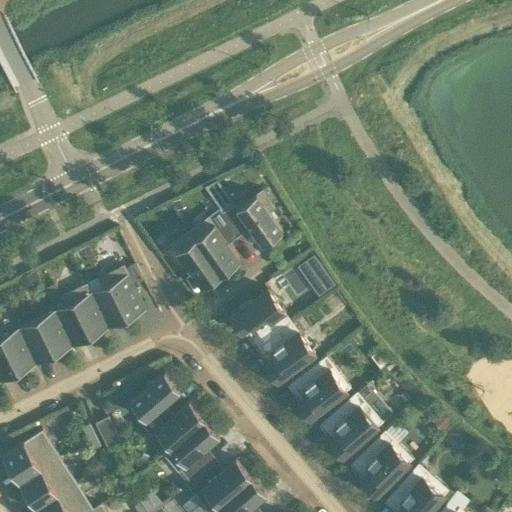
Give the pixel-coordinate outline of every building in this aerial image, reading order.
[(218,177),(204,184),(220,205),(223,209),(239,233),(250,225),(262,242),(282,227),(269,209),(275,205),(262,187),(237,204),(235,201),(218,177)] [(181,196),(174,200),(178,209),(185,205),(181,196)] [(220,205),(189,227),(221,271),(240,258),(228,240),(239,233),(223,209),(220,205)] [(202,285),(221,271),(189,227),(170,241),(202,285)] [(101,284),(92,289),(110,324),(146,307),(143,301),(153,296),(134,258),(124,263),(124,262),(97,275),(101,284)] [(38,279),(34,270),(19,277),(24,286),(38,279)] [(320,292),(334,282),(327,272),(313,282),(320,292)] [(110,324),(92,289),(87,280),(61,293),(65,302),(55,306),(73,342),(110,324)] [(258,343),(291,318),(268,286),(251,298),(250,296),(238,304),(240,306),(230,313),(232,316),(230,317),(238,329),(240,327),(242,329),(246,326),(258,343)] [(55,306),(18,325),(36,361),(73,342),(55,306)] [(315,351),(291,318),(258,343),(269,359),(265,362),(267,364),(265,366),(273,377),(275,375),(277,378),(287,371),(288,373),(300,365),(298,363),(315,351)] [(0,379),(36,361),(18,325),(0,334),(0,379)] [(301,396),(297,399),(299,402),(297,403),(305,415),(308,413),(309,415),(319,408),(320,410),(332,402),(330,400),(350,384),(326,352),(289,380),(301,396)] [(146,417),(164,401),(180,388),(164,369),(130,398),(145,416),(146,417)] [(116,385),(100,393),(103,400),(119,392),(116,385)] [(333,435),(330,439),(332,441),(330,443),(339,453),(341,451),(343,454),(352,446),(353,448),(364,439),(362,437),(383,419),(357,388),(320,420),(333,435)] [(170,445),(204,416),(189,398),(173,411),(164,401),(146,417),(145,416),(140,420),(150,432),(155,428),(170,445)] [(443,429),(454,418),(444,407),(433,419),(443,429)] [(108,413),(95,420),(108,445),(120,439),(108,413)] [(190,478),(211,459),(213,458),(204,448),(220,434),(204,416),(170,445),(163,452),(178,470),(181,467),(190,478)] [(82,425),(87,436),(95,432),(89,421),(82,425)] [(456,421),(447,431),(456,439),(465,430),(456,421)] [(1,453),(19,480),(59,454),(42,427),(1,453)] [(374,489),(376,491),(385,483),(387,485),(397,475),(395,473),(413,455),(385,427),(352,459),(366,474),(362,477),(364,479),(363,481),(372,491),(374,489)] [(100,443),(95,432),(87,436),(93,447),(100,443)] [(76,480),(59,454),(19,480),(36,506),(76,480)] [(186,481),(210,509),(251,474),(236,456),(220,469),(211,459),(190,478),(186,481)] [(398,511),(429,511),(432,509),(430,507),(448,487),(419,460),(386,496),(401,510),(398,511)] [(256,511),(251,505),(267,492),(251,474),(210,509),(212,511),(256,511)] [(118,490),(125,486),(118,475),(111,480),(118,490)] [(36,506),(39,511),(84,511),(93,506),(76,480),(36,506)] [(139,511),(143,511),(148,509),(141,499),(134,503),(139,511)] [(108,511),(101,500),(93,506),(84,511),(108,511)] [(469,511),(459,504),(456,508),(447,500),(437,511),(469,511)]
